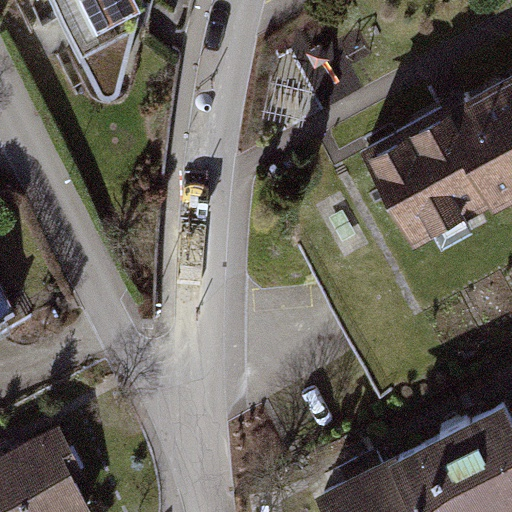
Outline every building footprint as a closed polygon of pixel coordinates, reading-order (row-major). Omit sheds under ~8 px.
[(48,0),(112,112),(148,0),(48,0)] [(511,72),(371,147),(420,240),(511,191),(511,72)] [(0,280),(0,321),(17,313),(0,280)] [(511,511),(511,402),(509,396),(323,487),(335,511),(511,511)] [(59,425),(0,457),(0,511),(94,511),(76,478),(86,473),(59,425)]
